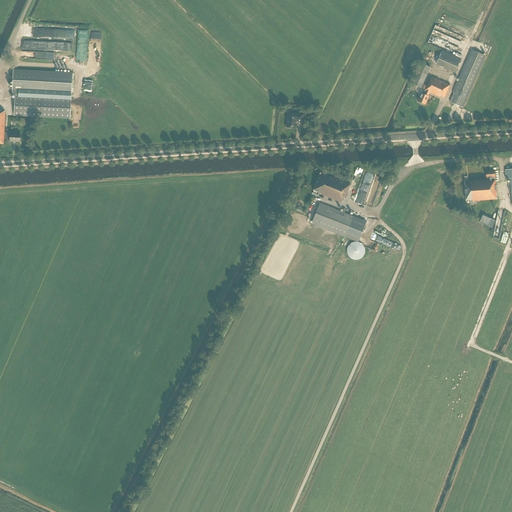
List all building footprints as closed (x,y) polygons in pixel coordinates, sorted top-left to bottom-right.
[(55,37),(73,38),(74,30),(55,29),(55,37)] [(87,60),(88,30),(78,30),(77,60),(87,60)] [(463,107),(485,56),(472,50),(453,93),(454,94),(450,102),(463,107)] [(461,58),(442,51),(436,65),(455,73),(461,58)] [(421,89),(431,67),(422,63),(412,85),(421,89)] [(19,91),(49,93),(71,94),(72,73),(13,70),(12,91),(12,95),(19,96),(19,91)] [(422,93),(418,102),(425,105),(429,96),(430,93),(440,98),(441,96),(444,98),(450,85),(432,77),(426,91),(425,90),(423,94),(422,93)] [(41,118),(42,97),(15,96),(14,116),(41,118)] [(0,144),(3,144),(4,141),(10,141),(20,142),(20,134),(10,133),(4,133),(5,111),(1,111),(1,110),(0,110),(0,144)] [(302,122),(303,115),(292,113),(292,117),(288,116),(286,127),(295,129),(296,121),(302,122)] [(465,177),(466,201),(470,200),(471,203),(473,203),(473,201),(496,199),(496,193),(497,193),(495,171),(486,171),(487,180),(468,181),(468,176),(465,177)] [(320,173),(313,190),(320,193),(320,194),(342,203),(343,198),(345,199),(350,185),(320,173)] [(312,224),(358,242),(366,221),(320,203),(312,224)] [(496,221),(483,215),(479,223),(492,229),(496,221)] [(364,254),(364,251),(364,249),(363,247),(361,245),(359,243),(357,242),(354,242),(352,243),(349,245),(348,247),(347,249),(346,251),(347,254),(348,256),(349,258),(352,260),(354,260),(357,260),(359,260),(361,258),(363,256),(364,254)]
